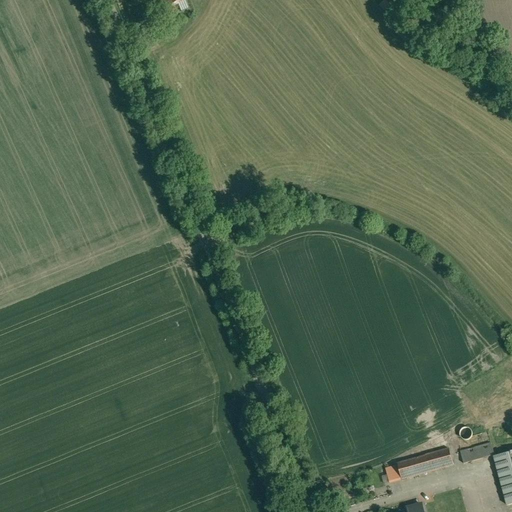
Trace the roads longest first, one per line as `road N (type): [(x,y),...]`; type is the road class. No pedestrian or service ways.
road 1 (unclassified): [(106,0),(316,511)]
road 2 (unknown): [(337,511),(482,464),(505,511)]
